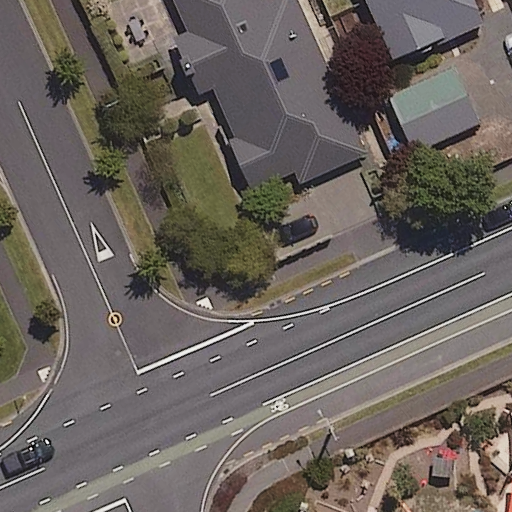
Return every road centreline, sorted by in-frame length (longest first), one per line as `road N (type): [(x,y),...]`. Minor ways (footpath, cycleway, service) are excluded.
road 1 (residential): [(158,418),(0,57)]
road 2 (secondary): [(158,418),(511,261)]
